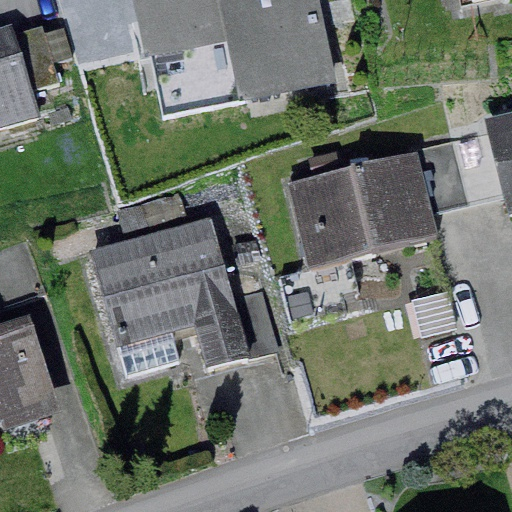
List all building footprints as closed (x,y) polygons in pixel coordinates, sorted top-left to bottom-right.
[(239,106),(325,89),(306,0),(133,0),(145,60),(194,50),(191,39),(224,32),(239,106)] [(27,98),(55,89),(37,33),(0,43),(0,132),(34,122),(27,98)] [(511,125),(485,132),(486,137),(448,146),(462,205),(500,195),(506,220),(511,218),(511,125)] [(326,142),(303,148),(307,165),(331,160),(326,142)] [(288,189),(309,275),(432,246),(424,213),(462,205),(448,146),(409,155),(410,160),(288,189)] [(134,208),(115,215),(121,235),(141,229),(134,208)] [(110,342),(121,381),(174,366),(166,338),(191,331),(204,376),(243,365),(206,231),(88,264),(110,342)] [(0,420),(35,409),(13,343),(0,347),(0,310),(40,297),(23,245),(0,252),(0,420)]
